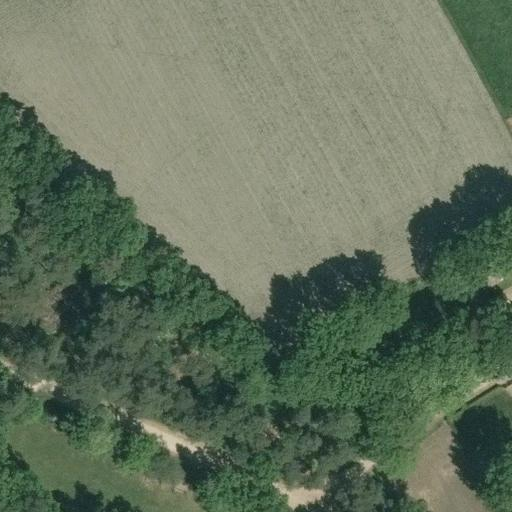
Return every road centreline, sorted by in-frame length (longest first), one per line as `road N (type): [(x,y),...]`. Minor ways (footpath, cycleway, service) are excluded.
road 1 (track): [(317,511),(0,367)]
road 2 (track): [(317,511),(341,478),(511,361)]
